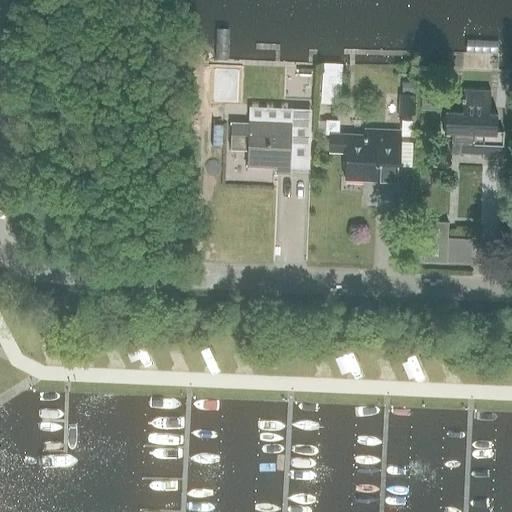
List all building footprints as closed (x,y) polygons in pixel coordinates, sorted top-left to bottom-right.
[(239,105),(240,69),(213,68),(212,104),(239,105)] [(401,82),(400,93),(413,93),(413,82),(401,82)] [(445,110),(444,133),(451,133),(451,154),(482,155),(482,160),(502,161),(503,131),(496,130),(497,112),(489,112),(490,90),(462,89),(462,111),(445,110)] [(421,109),(445,111),(446,91),(422,90),(421,109)] [(415,94),(399,94),(398,119),(414,119),(415,94)] [(420,115),(420,129),(429,129),(430,116),(420,115)] [(230,150),(247,150),(246,166),(276,167),(276,173),(289,174),(291,121),(248,119),(248,124),(231,123),(230,150)] [(364,135),(330,134),(329,151),(346,152),(344,178),(377,180),(377,188),(398,189),(400,131),(364,129),(364,135)] [(443,262),(445,222),(421,221),(419,261),(443,262)]
